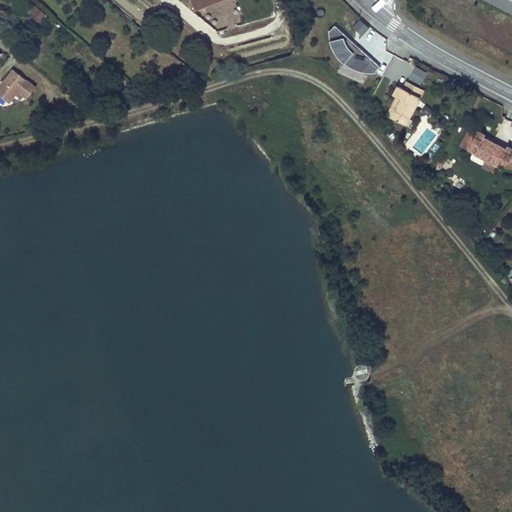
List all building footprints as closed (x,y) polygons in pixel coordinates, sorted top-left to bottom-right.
[(189,0),(193,10),(217,0),(189,0)] [(40,24),(47,15),(35,5),(28,13),(40,24)] [(361,19),(353,26),(362,35),(369,29),(361,19)] [(367,73),(376,73),(380,66),(335,25),(329,31),(330,36),(331,45),(339,56),(347,64),(355,70),(367,73)] [(421,84),(427,72),(416,67),(410,79),(421,84)] [(26,101),(35,90),(13,71),(0,85),(0,98),(7,105),(10,102),(17,93),(23,98),(26,101)] [(403,99),(394,118),(408,125),(424,89),(406,81),(403,88),(399,98),(403,99)] [(399,98),(403,88),(399,85),(394,96),(397,97),(399,98)] [(18,103),(23,98),(17,93),(10,102),(14,105),(18,103)] [(389,116),(394,118),(403,99),(399,98),(397,97),(389,116)] [(479,145),(484,137),(485,134),(478,130),(468,151),(475,154),(479,145)] [(507,149),(484,137),(479,145),(475,154),(487,160),(499,166),(500,163),(507,167),(511,158),(511,156),(511,148),(508,146),(507,149)] [(495,173),(499,166),(487,160),(483,166),(495,173)]
